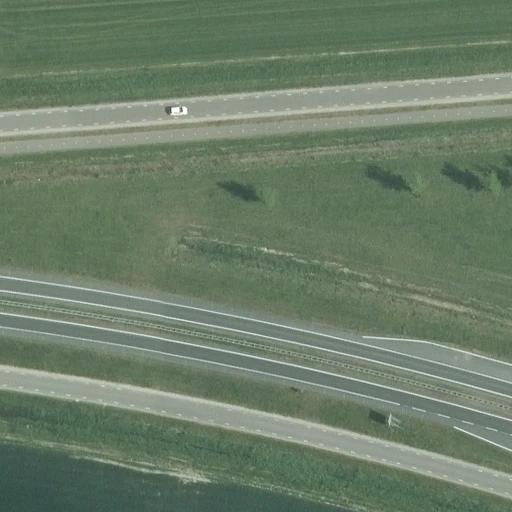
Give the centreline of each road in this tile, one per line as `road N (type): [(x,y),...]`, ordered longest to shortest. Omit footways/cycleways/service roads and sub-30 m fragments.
road 1 (unclassified): [(0,379),(271,423),(511,490)]
road 2 (trunk): [(0,322),(305,376),(511,429)]
road 3 (trunk): [(511,391),(184,314),(0,285)]
road 4 (unclassified): [(0,125),(511,87)]
